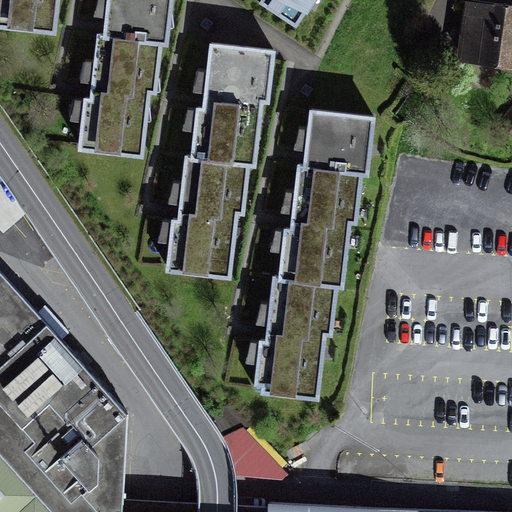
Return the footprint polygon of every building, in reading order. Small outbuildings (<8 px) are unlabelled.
[(0,0),(0,29),(59,34),(61,0),(0,0)] [(176,0),(109,0),(107,38),(97,38),(91,103),(81,102),(77,153),(145,159),(150,94),(159,95),(163,46),(172,47),(176,0)] [(265,0),(259,8),(299,32),(320,0),(265,0)] [(511,7),(464,3),(457,63),(511,69),(511,7)] [(278,54),(211,48),(206,112),(198,111),(195,158),(186,157),(181,222),(171,222),(167,273),(235,278),(240,213),(248,214),(252,166),(262,167),(267,102),(274,103),(278,54)] [(511,110),(501,123),(511,130),(511,110)] [(378,118),(314,113),(310,169),(299,168),(294,232),(286,231),(282,278),(274,277),(269,342),(258,342),(255,393),(322,398),(327,333),(336,334),(340,286),(350,287),(355,222),(362,223),(366,174),(374,175),(378,118)] [(296,121),(294,148),(305,148),(307,122),(296,121)] [(0,511),(306,511),(218,508),(124,504),(129,405),(0,258),(0,511)]
